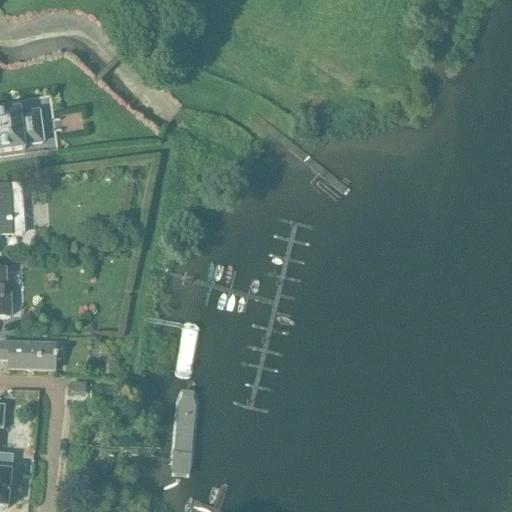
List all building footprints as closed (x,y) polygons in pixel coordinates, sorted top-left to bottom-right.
[(22,114),(22,109),(0,112),(0,152),(26,149),(26,147),(43,144),(39,112),(22,114)] [(61,115),(63,128),(80,125),(78,113),(61,115)] [(11,190),(11,188),(0,189),(0,237),(24,236),(21,189),(11,190)] [(0,319),(11,319),(10,288),(6,288),(5,273),(0,272),(0,319)] [(0,363),(9,364),(9,372),(55,374),(55,348),(0,345),(0,363)] [(180,394),(172,481),(193,483),(201,396),(180,394)] [(0,430),(4,431),(6,411),(0,410),(0,511),(2,511),(4,510),(8,510),(13,456),(0,455),(0,430)] [(81,472),(77,489),(94,493),(99,472),(81,468),(81,472)]
